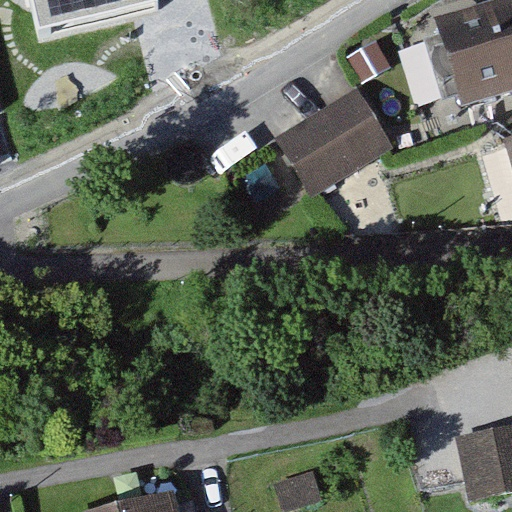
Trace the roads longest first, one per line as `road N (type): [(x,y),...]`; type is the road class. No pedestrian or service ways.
road 1 (residential): [(0,478),(511,378)]
road 2 (residential): [(0,261),(511,257)]
road 3 (residential): [(0,212),(187,138),(384,0)]
